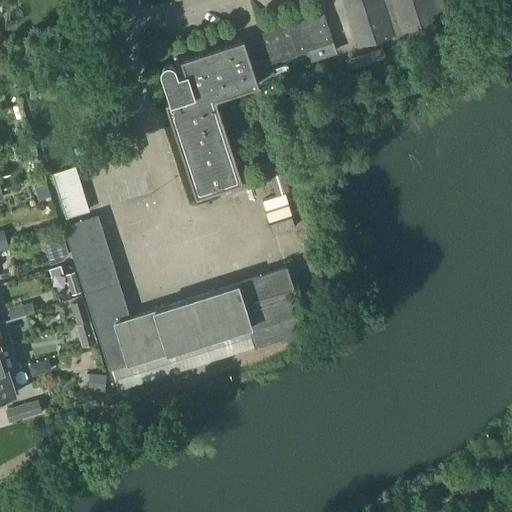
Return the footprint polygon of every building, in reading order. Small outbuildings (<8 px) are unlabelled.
[(342,0),(357,45),(393,34),(394,36),(405,33),(404,30),(439,19),(437,10),(444,7),(442,0),(342,0)] [(310,49),(333,42),(323,11),(289,22),(289,24),(259,34),(269,62),(310,49)] [(183,63),(175,66),(173,64),(171,64),(168,63),(166,64),(164,66),(163,68),(162,70),(162,72),(171,100),(164,102),(195,196),(241,181),(214,98),(259,84),(245,39),(181,59),(183,63)] [(336,51),(333,42),(310,49),(313,58),(336,51)] [(55,168),(64,214),(88,209),(79,163),(55,168)] [(272,178),(277,194),(288,190),(283,174),(272,178)] [(96,215),(66,225),(64,225),(110,368),(249,324),(255,343),(305,328),(286,266),(129,316),(96,215)] [(45,253),(48,263),(62,258),(68,252),(63,235),(49,240),(52,250),(45,253)] [(6,239),(0,240),(0,249),(8,247),(6,239)] [(61,265),(49,269),(51,276),(63,272),(61,265)] [(66,274),(70,289),(79,286),(74,272),(66,274)] [(86,318),(79,298),(66,302),(73,323),(86,318)] [(8,310),(10,317),(25,312),(33,310),(30,303),(8,310)] [(0,347),(13,343),(6,320),(0,322),(0,347)] [(96,341),(90,323),(74,328),(80,346),(96,341)] [(13,343),(0,347),(0,372),(8,370),(21,366),(13,343)] [(47,359),(27,365),(31,376),(50,370),(47,359)] [(8,370),(0,372),(0,398),(15,394),(8,370)] [(89,372),(87,390),(102,391),(103,374),(89,372)] [(37,400),(15,406),(7,409),(11,421),(40,412),(37,400)]
